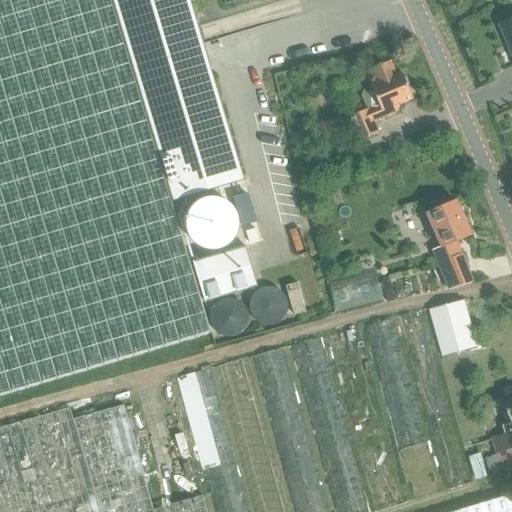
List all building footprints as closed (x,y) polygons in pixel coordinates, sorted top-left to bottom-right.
[(190,264),(172,202),(111,0),(0,0),(0,396),(211,333),(202,304),(258,287),(246,248),(190,264)] [(190,0),(111,0),(172,202),(244,180),(190,0)] [(511,21),(502,26),(511,50),(511,21)] [(362,97),(367,112),(372,123),(398,113),(396,108),(413,102),(401,74),(396,76),(390,62),(371,70),(376,83),(369,86),(370,88),(364,91),(362,97)] [(376,133),(372,123),(367,112),(349,119),(349,121),(359,140),(376,133)] [(249,217),(249,216),(247,208),(245,203),(242,199),(238,196),(234,193),(230,192),(224,191),(216,193),(212,195),(207,198),(201,206),(200,211),(199,216),(199,220),(201,225),(203,230),(206,233),(210,237),(214,239),(220,241),(224,241),(228,241),(233,240),(238,237),(241,234),(244,231),(247,227),(248,222),(249,217)] [(460,256),(454,243),(471,236),(461,212),(463,212),(460,204),(457,205),(456,203),(428,216),(442,247),(433,252),(451,290),(474,284),(461,256),(460,256)] [(374,270),(328,282),(336,312),(382,300),(374,270)] [(248,296),(261,326),(292,313),(279,283),(248,296)] [(297,284),(286,287),(295,315),(306,312),(297,284)] [(430,310),(443,358),(474,348),(465,312),(469,309),(466,301),(430,310)] [(224,317),(223,332),(247,333),(249,304),(213,302),(212,316),(224,317)] [(184,375),(214,511),(247,511),(215,368),(184,375)] [(487,460),(488,465),(491,475),(511,468),(511,388),(503,392),(505,398),(500,400),(511,425),(503,427),(505,435),(492,438),(497,457),(487,460)] [(70,408),(0,428),(0,511),(206,511),(202,497),(153,511),(128,418),(124,407),(105,412),(74,421),(70,408)] [(507,511),(503,496),(449,511),(507,511)]
